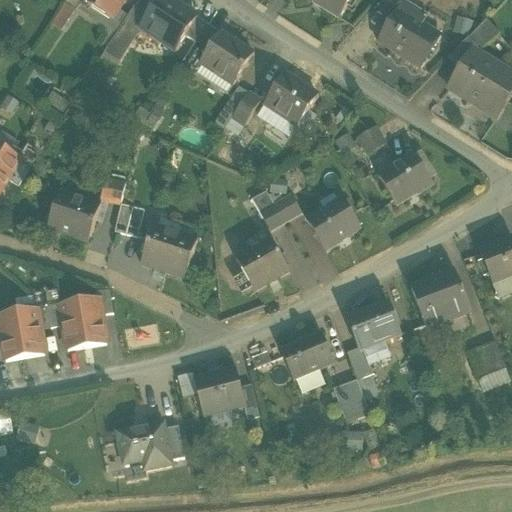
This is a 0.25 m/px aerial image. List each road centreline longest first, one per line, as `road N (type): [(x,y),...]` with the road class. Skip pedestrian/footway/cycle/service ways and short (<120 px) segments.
road 1 (residential): [(204,347),(326,300),(511,188)]
road 2 (residential): [(511,184),(230,0)]
road 3 (residential): [(204,347),(194,327),(113,283),(0,247)]
road 4 (residential): [(0,392),(166,362),(204,347)]
